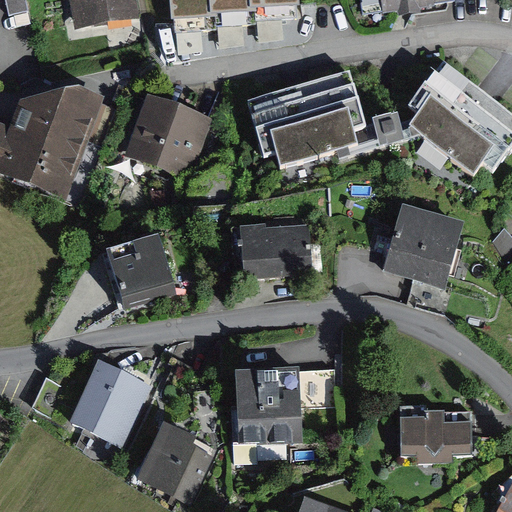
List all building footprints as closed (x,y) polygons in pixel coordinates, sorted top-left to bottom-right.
[(11,0),(13,9),(36,4),(35,0),(11,0)] [(135,0),(80,0),(86,32),(140,22),(135,0)] [(211,14),(209,0),(171,0),(173,21),(211,18),(211,14)] [(253,8),(252,0),(209,0),(211,14),(253,11),(253,8)] [(450,0),(362,0),(365,15),(451,2),(450,0)] [(511,120),(511,112),(444,58),(407,120),(476,172),(511,120)] [(353,67),(260,92),(282,160),(372,137),(353,67)] [(0,166),(71,190),(103,100),(75,91),(25,105),(14,131),(0,126),(0,166)] [(212,115),(157,96),(135,157),(190,176),(212,115)] [(300,202),(250,200),(256,267),(307,268),(300,202)] [(464,220),(398,203),(381,269),(447,286),(464,220)] [(164,223),(103,231),(116,294),(177,285),(164,223)] [(343,362),(227,372),(235,459),(302,461),(296,398),(348,396),(343,362)] [(105,363),(81,417),(124,436),(148,382),(105,363)] [(475,413),(402,407),(397,462),(470,468),(475,413)] [(214,447),(162,418),(137,478),(187,503),(214,447)] [(511,511),(511,470),(487,511),(511,511)] [(354,511),(356,504),(300,488),(294,511),(354,511)]
